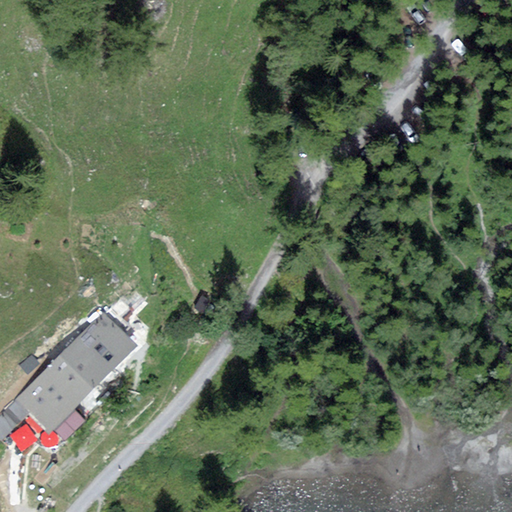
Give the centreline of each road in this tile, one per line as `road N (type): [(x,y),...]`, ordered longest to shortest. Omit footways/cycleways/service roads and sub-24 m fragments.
road 1 (unclassified): [(465,0),(295,235),(227,344),(76,511)]
road 2 (track): [(0,407),(93,313)]
